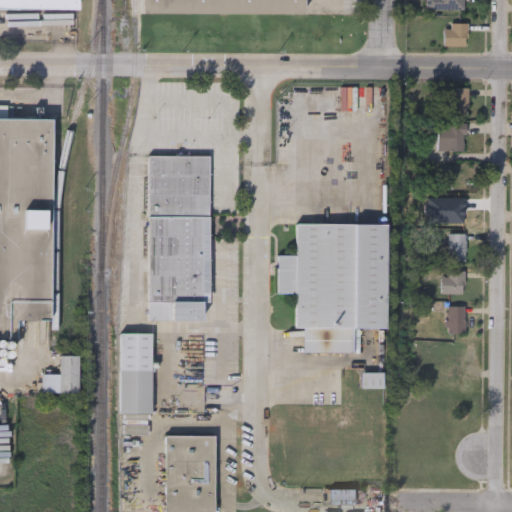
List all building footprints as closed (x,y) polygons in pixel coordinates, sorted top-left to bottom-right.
[(0,10),(0,0),(77,0),(77,10),(0,10)] [(142,15),(142,0),(304,0),(304,15),(142,15)] [(425,8),(425,0),(465,0),(465,8),(425,8)] [(443,45),(443,23),(466,24),(466,46),(443,45)] [(466,114),(445,114),(445,86),(466,86),(466,114)] [(0,116),(49,117),(49,320),(14,320),(14,339),(0,339),(0,116)] [(436,149),(436,121),(464,121),(464,149),(436,149)] [(146,321),(146,156),(207,156),(207,302),(200,302),(200,321),(146,321)] [(385,329),(353,329),(353,353),(302,353),(302,329),(294,329),(294,294),(275,294),(275,256),(294,256),(294,224),(385,224),(385,329)] [(447,232),(464,232),(464,260),(447,260),(447,232)] [(463,292),(439,292),(439,271),(463,271),(463,292)] [(445,332),(446,304),(464,305),(463,332),(445,332)] [(118,334),(150,334),(149,414),(118,414),(118,334)] [(43,375),(43,394),(81,394),(81,356),(61,356),(61,375),(43,375)] [(241,366),(216,366),(216,381),(241,381),(241,366)] [(164,511),(164,436),(212,436),(212,511),(164,511)]
